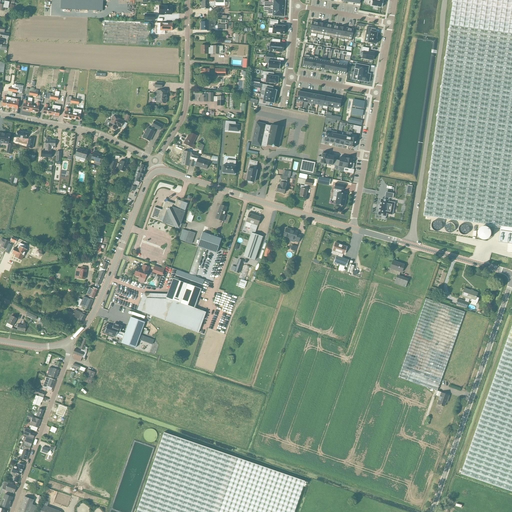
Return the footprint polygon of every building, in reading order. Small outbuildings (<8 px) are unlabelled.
[(60,0),(60,9),(103,11),(103,0),(60,0)] [(201,0),(201,9),(208,9),(208,6),(214,6),(227,6),(227,0),(225,0),(224,0),(201,0)] [(511,0),(453,0),(423,216),(501,227),(499,242),(511,243),(511,0)] [(164,15),(164,14),(172,14),(172,7),(159,6),(159,15),(164,15)] [(284,8),(264,6),(263,11),(273,12),(272,16),(284,17),(284,8)] [(207,31),(214,31),(214,30),(226,30),(226,25),(217,25),(217,26),(214,26),(214,25),(215,25),(215,20),(207,20),(207,22),(201,22),(201,30),(207,30),(207,31)] [(285,27),(277,26),(278,21),(270,20),(270,25),(273,25),(272,34),(284,34),(285,27)] [(149,45),(149,23),(105,21),(103,43),(149,45)] [(312,22),(310,33),(317,35),(319,23),(312,22)] [(319,23),(317,35),(324,36),(326,24),(319,23)] [(326,24),(324,36),(330,37),(333,26),(326,24)] [(333,26),(330,37),(337,38),(339,27),(333,26)] [(339,27),(337,38),(344,40),(346,28),(339,27)] [(370,34),(368,42),(376,44),(377,39),(376,39),(377,33),(373,32),(374,28),(367,27),(366,34),(370,34)] [(346,28),(344,40),(351,41),(353,29),(346,28)] [(282,52),(283,44),(280,43),(280,40),(272,39),(272,43),(271,42),(270,51),(282,52)] [(201,54),(213,54),(223,54),(223,46),(210,46),(210,48),(208,48),(208,46),(201,46),(201,54)] [(362,47),(361,51),(363,51),(362,58),(373,60),(374,53),(368,52),(369,48),(362,47)] [(265,57),(265,63),(268,63),(267,68),(268,68),(279,69),(279,70),(280,62),(272,61),(273,58),(265,57)] [(356,64),(355,69),(359,69),(357,80),(369,82),(370,74),(367,74),(369,67),(356,64)] [(215,69),(201,69),(201,76),(205,76),(205,78),(206,79),(208,79),(209,78),(209,75),(215,75),(215,76),(225,76),(225,69),(215,69)] [(261,75),(264,75),(263,79),(266,79),(266,82),(277,84),(278,78),(278,77),(271,76),(272,73),(262,71),(261,75)] [(13,92),(22,94),(23,86),(14,84),(13,88),(13,92)] [(270,86),(262,84),(261,91),(265,91),(264,95),(275,97),(276,91),(269,89),(270,86)] [(29,95),(33,96),(34,90),(35,88),(30,87),(30,89),(26,88),(25,94),(29,95)] [(156,103),(165,103),(166,95),(167,95),(167,91),(156,91),(156,94),(157,93),(156,103)] [(201,96),(201,98),(200,98),(199,98),(199,99),(199,101),(200,101),(201,101),(208,101),(208,102),(213,102),(217,102),(217,106),(224,106),(223,96),(217,96),(217,97),(213,97),(213,93),(204,93),(204,96),(201,96)] [(275,97),(264,95),(263,98),(260,97),(258,104),(266,105),(266,102),(273,103),(274,104),(274,103),(275,97)] [(2,106),(10,107),(11,102),(10,102),(11,98),(4,97),(2,106)] [(16,99),(11,98),(10,102),(11,102),(10,107),(18,109),(19,99),(16,99)] [(23,110),(30,111),(31,106),(27,105),(28,101),(24,100),(23,110)] [(353,100),(351,114),(362,116),(363,111),(364,107),(363,107),(364,102),(353,100)] [(30,111),(38,113),(39,107),(40,104),(36,103),(36,106),(31,106),(30,111)] [(43,114),(51,115),(52,110),(48,109),(48,105),(45,104),(43,114)] [(52,110),(51,115),(59,117),(61,107),(53,106),(52,110)] [(64,117),(72,119),(73,113),(70,113),(70,109),(66,108),(64,117)] [(72,119),(80,120),(81,115),(80,115),(81,111),(78,110),(77,114),(73,113),(72,119)] [(107,120),(105,126),(108,127),(115,130),(117,126),(121,128),(124,121),(120,120),(120,119),(113,116),(111,122),(107,120)] [(146,139),(150,141),(154,131),(155,129),(160,131),(163,125),(154,120),(151,126),(152,127),(150,129),(147,128),(143,136),(147,138),(146,139)] [(265,124),(256,122),(251,144),(261,146),(264,147),(267,145),(279,147),(283,127),(271,125),(271,126),(265,125),(265,124)] [(353,125),(353,128),(353,129),(357,130),(357,133),(360,134),(361,127),(353,125)] [(26,148),(33,149),(35,138),(29,137),(28,139),(26,139),(27,133),(18,131),(15,142),(27,144),(26,148)] [(191,147),(194,149),(196,145),(193,144),(197,136),(190,132),(186,140),(185,139),(183,143),(191,147)] [(0,142),(8,144),(10,135),(5,134),(5,135),(0,133),(0,142)] [(45,150),(51,151),(51,149),(52,149),(52,148),(55,149),(55,146),(55,141),(50,141),(50,138),(46,138),(46,140),(45,150)] [(85,160),(88,161),(90,154),(87,153),(87,151),(85,150),(84,151),(78,149),(76,156),(75,158),(76,160),(78,160),(80,159),(85,161),(85,160)] [(182,165),(189,166),(190,160),(191,152),(184,151),(182,165)] [(195,165),(206,169),(208,162),(198,159),(199,155),(191,152),(190,160),(189,166),(193,167),(193,165),(195,166),(195,165)] [(93,164),(100,166),(101,163),(103,156),(96,154),(96,153),(94,153),(93,155),(90,154),(88,161),(91,162),(91,160),(94,161),(93,164)] [(326,164),(328,155),(322,153),(321,157),(318,156),(317,162),(326,164)] [(326,164),(335,166),(336,160),(333,159),(334,156),(328,155),(326,164)] [(336,160),(335,166),(344,168),(346,158),(340,157),(339,161),(336,160)] [(352,160),(346,158),(344,168),(353,169),(354,164),(351,163),(352,160)] [(248,169),(245,181),(254,183),(257,170),(256,170),(257,161),(249,160),(247,169),(248,169)] [(302,160),(300,171),(313,173),(315,163),(308,161),(302,160)] [(117,169),(126,172),(128,165),(126,164),(126,163),(120,161),(117,169)] [(145,166),(141,165),(140,168),(138,167),(134,177),(136,178),(135,181),(140,182),(142,176),(142,177),(144,172),(143,172),(145,166)] [(222,173),(223,173),(234,174),(235,175),(235,174),(236,166),(223,165),(223,173),(222,173)] [(276,191),(284,193),(285,187),(286,183),(287,183),(288,178),(290,178),(291,172),(283,170),(282,176),(281,176),(280,182),(280,186),(278,185),(276,191)] [(317,183),(329,185),(330,179),(318,177),(317,183)] [(312,186),(313,182),(298,178),(297,183),(304,184),(304,186),(301,185),(300,188),(301,188),(299,196),(305,198),(307,189),(308,185),(312,186)] [(337,197),(335,204),(344,206),(346,194),(333,192),(333,196),(337,197)] [(381,199),(379,215),(383,216),(382,219),(386,219),(386,216),(387,216),(388,210),(394,211),(395,203),(389,202),(389,201),(390,198),(393,198),(394,194),(386,193),(386,197),(387,197),(386,200),(381,199)] [(154,207),(151,217),(160,220),(162,221),(163,218),(166,224),(174,227),(174,225),(178,226),(179,223),(180,223),(187,203),(184,202),(176,199),(175,204),(167,201),(166,199),(164,200),(165,202),(162,210),(154,207)] [(215,219),(223,222),(226,215),(224,215),(226,207),(221,205),(218,213),(215,219)] [(243,256),(255,260),(263,236),(255,234),(258,225),(257,225),(260,217),(249,213),(246,221),(251,223),(248,232),(251,233),(243,256)] [(288,241),(294,243),(295,242),(299,243),(301,235),(297,234),(297,232),(286,228),(282,241),(288,243),(288,241)] [(192,244),(196,233),(183,229),(179,240),(192,244)] [(221,239),(202,232),(197,246),(216,253),(221,239)] [(20,243),(17,249),(15,248),(12,253),(16,255),(15,257),(21,260),(23,256),(24,256),(27,250),(25,249),(26,246),(20,243)] [(332,250),(331,253),(338,256),(337,256),(336,255),(333,263),(340,265),(338,270),(343,271),(344,267),(346,267),(348,260),(342,257),(343,254),(344,254),(347,247),(335,243),(332,250)] [(235,272),(239,273),(243,260),(239,259),(235,272)] [(14,268),(16,261),(7,260),(6,267),(14,268)] [(393,261),(390,268),(396,271),(395,275),(397,275),(394,284),(405,288),(408,279),(399,275),(400,272),(401,272),(404,265),(393,261)] [(95,284),(99,285),(104,272),(105,269),(107,263),(104,262),(101,268),(100,267),(99,271),(100,271),(95,284)] [(240,278),(246,280),(249,266),(243,264),(240,278)] [(134,275),(146,279),(148,271),(149,267),(143,265),(142,269),(137,267),(134,275)] [(152,272),(162,276),(164,269),(154,266),(152,272)] [(177,270),(175,275),(202,284),(204,280),(177,270)] [(279,285),(286,287),(290,277),(287,276),(284,284),(280,282),(279,285)] [(146,299),(141,313),(197,333),(205,312),(194,308),(201,289),(173,278),(165,299),(146,299)] [(243,288),(246,281),(239,278),(236,286),(243,288)] [(92,288),(90,287),(87,295),(89,296),(94,298),(97,290),(92,288)] [(456,304),(467,308),(468,303),(468,302),(469,299),(471,300),(471,301),(477,303),(478,298),(476,297),(477,293),(464,288),(462,296),(466,298),(465,301),(457,299),(456,304)] [(80,305),(89,309),(93,300),(84,296),(80,305)] [(398,377),(437,391),(465,312),(426,299),(402,366),(398,377)] [(70,310),(68,309),(66,313),(72,315),(72,316),(77,318),(76,321),(77,322),(81,325),(86,316),(87,314),(83,312),(82,313),(74,310),(74,311),(70,309),(70,310)] [(38,317),(27,312),(25,316),(36,321),(38,317)] [(17,331),(25,332),(26,326),(18,325),(15,324),(17,316),(10,315),(7,327),(14,329),(17,329),(17,331)] [(131,317),(121,343),(135,348),(145,322),(131,317)] [(107,325),(104,333),(116,337),(117,332),(120,332),(122,326),(116,324),(114,324),(114,323),(114,324),(113,327),(107,325)] [(511,325),(461,474),(511,491),(511,325)] [(154,340),(141,335),(140,339),(153,344),(154,340)] [(72,359),(80,362),(82,357),(84,358),(87,351),(87,350),(88,347),(85,346),(87,339),(83,338),(79,348),(81,349),(81,351),(75,348),(73,354),(74,354),(72,359)] [(47,375),(56,378),(59,370),(54,368),(53,369),(50,367),(47,375)] [(88,369),(83,381),(91,384),(95,372),(88,369)] [(42,387),(51,391),(52,388),(55,380),(46,377),(42,387)] [(45,393),(33,389),(32,393),(44,397),(45,393)] [(437,404),(444,407),(447,400),(448,400),(449,396),(441,393),(441,392),(437,391),(436,395),(440,397),(437,404)] [(62,404),(67,406),(71,396),(65,394),(62,404)] [(33,406),(30,413),(35,415),(36,415),(36,416),(41,418),(44,411),(38,408),(33,406)] [(30,429),(36,431),(38,427),(38,428),(40,420),(33,417),(30,425),(31,426),(30,429)] [(30,433),(31,430),(25,428),(23,434),(29,436),(29,437),(34,438),(35,435),(30,433)] [(157,436),(156,435),(156,434),(155,432),(154,431),(153,430),(152,430),(151,430),(150,430),(148,430),(147,431),(146,431),(145,432),(144,433),(144,435),(144,436),(144,437),(144,438),(145,439),(145,440),(146,441),(147,442),(149,442),(150,442),(151,442),(152,442),(153,442),(155,441),(155,440),(156,439),(157,436)] [(294,511),(305,481),(272,470),(164,433),(136,511),(294,511)] [(29,452),(33,440),(26,438),(26,439),(24,445),(22,450),(20,449),(19,453),(22,454),(21,458),(26,460),(29,452)] [(14,476),(16,477),(17,477),(19,474),(20,475),(24,465),(18,463),(17,468),(14,467),(12,472),(15,473),(14,476)] [(33,478),(28,491),(35,493),(40,481),(33,478)] [(10,484),(5,482),(2,489),(14,493),(16,486),(10,484)] [(3,506),(8,508),(11,500),(11,501),(12,497),(5,495),(4,498),(6,499),(3,506)] [(24,496),(18,511),(29,511),(34,500),(24,496)]
